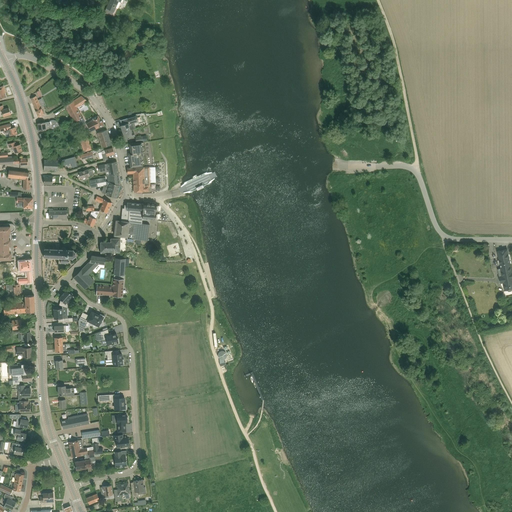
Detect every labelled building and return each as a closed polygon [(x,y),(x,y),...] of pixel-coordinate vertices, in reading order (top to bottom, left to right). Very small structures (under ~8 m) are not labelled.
[(115,12),(119,1),(121,2),(121,0),(109,0),(106,8),(105,12),(112,15),(114,11),(115,12)] [(38,100),(36,96),(31,98),(39,117),(45,114),(41,107),(38,100)] [(81,115),(73,101),(66,106),(76,125),(79,123),(80,125),(82,124),(87,133),(91,131),(105,125),(98,115),(93,119),(91,121),(87,123),(85,124),(81,115)] [(4,116),(11,114),(9,108),(4,109),(3,105),(0,105),(0,112),(2,111),(4,116)] [(132,123),(138,121),(136,116),(127,119),(129,123),(121,125),(123,132),(130,130),(134,129),(132,123)] [(45,122),(38,123),(39,130),(46,129),(45,126),(50,125),(50,122),(45,122)] [(11,128),(10,123),(0,126),(0,130),(1,131),(3,130),(4,132),(5,133),(7,133),(9,132),(10,135),(17,134),(15,127),(11,128)] [(102,147),(112,144),(110,139),(107,129),(98,133),(100,139),(99,139),(101,143),(102,147)] [(135,136),(134,132),(131,133),(130,130),(123,132),(125,139),(132,137),(135,136)] [(84,152),(92,149),(88,137),(80,139),(84,152)] [(15,153),(22,151),(20,144),(16,145),(15,142),(8,143),(10,147),(13,146),(15,153)] [(144,142),(137,143),(130,144),(131,152),(129,153),(129,154),(130,154),(130,156),(131,167),(145,165),(144,156),(145,155),(144,142)] [(107,156),(114,154),(115,153),(113,148),(113,147),(104,150),(103,148),(99,149),(100,151),(101,151),(102,154),(104,160),(108,159),(107,156)] [(81,159),(94,156),(92,151),(80,154),(81,159)] [(8,157),(0,157),(0,164),(11,164),(11,163),(13,163),(13,164),(20,163),(20,165),(28,164),(28,158),(14,159),(13,157),(8,157)] [(75,157),(62,160),(64,165),(71,163),(72,167),(77,165),(75,157)] [(58,170),(58,165),(58,160),(44,160),(44,170),(58,170)] [(98,165),(100,172),(106,170),(106,168),(108,168),(110,175),(119,174),(118,166),(117,161),(98,165)] [(152,182),(153,191),(161,191),(160,162),(156,163),(156,167),(150,167),(151,182),(152,182)] [(150,167),(144,167),(127,168),(128,173),(134,173),(134,192),(145,191),(149,191),(149,186),(150,186),(150,167)] [(28,180),(29,172),(9,169),(9,171),(6,171),(7,174),(9,174),(8,177),(24,179),(23,189),(30,189),(31,180),(28,180)] [(88,169),(81,171),(79,172),(81,179),(90,176),(90,175),(88,169)] [(119,174),(110,175),(108,175),(109,182),(120,185),(121,183),(119,174)] [(120,185),(109,182),(106,181),(106,177),(90,180),(91,187),(104,185),(102,192),(107,194),(106,194),(110,196),(116,197),(120,185)] [(112,202),(109,201),(105,199),(97,196),(95,200),(103,203),(100,210),(107,213),(112,202)] [(32,208),(33,198),(24,197),(18,197),(18,202),(24,202),(24,207),(32,208)] [(127,236),(127,238),(134,239),(142,240),(148,241),(150,224),(142,223),(142,218),(144,204),(127,202),(127,205),(125,204),(125,206),(124,206),(124,208),(123,208),(122,216),(121,216),(121,219),(122,219),(121,221),(117,220),(115,235),(127,236)] [(157,210),(157,205),(157,204),(145,204),(145,203),(144,203),(144,204),(143,217),(144,217),(156,218),(156,217),(156,213),(156,212),(157,210)] [(93,226),(96,220),(100,211),(94,211),(93,211),(89,220),(85,218),(84,222),(87,223),(89,224),(93,226)] [(0,259),(12,259),(12,258),(11,252),(11,246),(11,232),(12,232),(13,231),(14,230),(15,229),(15,228),(15,227),(15,226),(14,226),(14,225),(13,224),(12,224),(12,223),(11,223),(1,224),(1,226),(0,226),(0,259)] [(171,230),(161,230),(161,244),(171,243),(171,230)] [(120,252),(121,238),(111,238),(111,241),(111,246),(115,246),(116,252),(120,252)] [(101,242),(101,253),(110,252),(110,254),(112,254),(112,252),(116,252),(115,246),(111,246),(111,241),(101,242)] [(44,247),(44,248),(44,257),(45,258),(45,257),(49,257),(49,258),(49,257),(52,257),(52,258),(53,258),(53,257),(57,257),(57,258),(58,258),(58,257),(61,257),(61,259),(61,263),(69,263),(69,258),(72,258),(72,259),(73,259),(73,258),(75,256),(76,257),(76,256),(75,255),(76,253),(77,252),(77,251),(75,252),(74,250),(74,249),(73,248),(73,249),(70,249),(70,248),(69,248),(69,249),(66,249),(66,248),(66,247),(65,247),(62,247),(62,248),(62,249),(59,249),(59,248),(58,248),(58,249),(54,248),(54,247),(53,247),(53,248),(50,248),(50,247),(49,247),(49,248),(45,248),(45,247),(44,247)] [(511,272),(507,249),(498,251),(501,268),(498,268),(501,283),(504,282),(505,290),(507,290),(509,291),(511,291),(511,290),(511,272)] [(89,261),(88,263),(94,269),(99,263),(105,264),(106,257),(92,255),(91,258),(90,258),(90,259),(89,261)] [(123,297),(124,279),(125,258),(116,258),(114,286),(97,284),(96,295),(97,295),(97,294),(113,296),(121,297),(123,297)] [(32,282),(31,260),(20,261),(20,270),(24,270),(25,273),(27,273),(28,278),(19,279),(19,283),(32,282)] [(74,278),(85,289),(94,280),(88,275),(82,269),(73,277),(74,278)] [(21,295),(20,284),(10,285),(10,286),(9,286),(8,286),(8,288),(9,289),(13,288),(14,296),(21,295)] [(73,294),(71,292),(70,293),(67,289),(64,292),(62,294),(62,295),(59,298),(61,299),(59,305),(68,308),(70,301),(69,300),(73,295),(73,294)] [(34,295),(32,295),(26,296),(26,302),(4,304),(5,314),(10,314),(10,313),(27,312),(35,312),(35,311),(35,303),(34,295)] [(54,318),(63,318),(63,308),(59,308),(59,307),(55,308),(54,308),(54,309),(54,318)] [(83,312),(81,317),(79,321),(79,331),(83,331),(88,321),(100,326),(102,320),(103,320),(105,316),(100,314),(100,315),(92,311),(90,315),(83,312)] [(20,329),(22,329),(21,320),(12,320),(13,329),(10,329),(10,330),(20,329)] [(114,344),(119,343),(119,338),(117,338),(117,333),(109,335),(108,329),(103,331),(101,332),(96,333),(97,340),(102,340),(107,339),(108,345),(114,344)] [(30,331),(25,331),(22,332),(22,340),(22,341),(23,341),(25,341),(25,340),(31,340),(31,337),(32,336),(32,335),(32,334),(31,334),(30,331)] [(67,344),(63,344),(55,344),(56,352),(63,351),(67,350),(67,347),(67,344)] [(31,357),(31,347),(17,347),(17,351),(17,355),(24,355),(24,357),(31,357)] [(119,364),(119,365),(124,365),(124,359),(122,359),(122,353),(114,354),(113,350),(105,351),(105,355),(107,355),(108,359),(113,359),(114,364),(119,364)] [(229,355),(229,354),(228,353),(228,352),(227,351),(226,351),(226,350),(225,350),(224,350),(223,350),(222,351),(221,352),(220,353),(220,354),(220,355),(220,356),(221,357),(221,358),(222,358),(224,362),(226,361),(224,359),(225,359),(226,359),(226,358),(227,358),(227,357),(228,357),(228,356),(229,355)] [(57,368),(57,369),(63,368),(63,366),(67,365),(66,362),(63,362),(63,360),(56,360),(57,365),(56,366),(56,368),(57,368)] [(24,381),(32,380),(32,379),(33,379),(33,376),(32,377),(32,373),(26,373),(26,364),(9,365),(9,368),(8,369),(9,375),(12,374),(13,384),(20,384),(19,381),(24,380),(24,381)] [(26,399),(26,396),(31,396),(31,388),(25,388),(25,385),(18,385),(18,391),(22,391),(22,396),(21,396),(19,399),(26,399)] [(58,386),(59,394),(66,394),(66,396),(75,395),(75,393),(74,387),(70,387),(70,388),(66,388),(66,386),(58,386)] [(113,394),(98,395),(98,401),(112,400),(112,402),(115,402),(115,409),(121,408),(121,410),(127,409),(127,404),(125,405),(125,400),(122,400),(122,397),(113,398),(113,394)] [(20,411),(30,411),(30,403),(29,403),(29,400),(21,401),(21,404),(20,404),(20,411)] [(69,419),(62,420),(63,428),(89,423),(87,413),(68,417),(69,419)] [(21,414),(10,414),(10,418),(17,418),(17,421),(16,421),(15,427),(20,428),(20,425),(28,427),(29,420),(21,419),(21,414)] [(118,415),(117,415),(117,419),(117,422),(117,423),(118,423),(118,432),(126,431),(125,422),(127,422),(127,420),(128,420),(128,417),(127,417),(127,414),(121,415),(121,414),(118,414),(118,415)] [(26,433),(21,432),(21,429),(16,428),(14,435),(18,435),(17,439),(25,440),(26,433)] [(117,448),(125,447),(125,446),(129,445),(129,438),(122,439),(122,434),(114,435),(115,440),(116,440),(117,448)] [(79,446),(83,446),(82,440),(78,440),(69,442),(71,452),(76,451),(76,450),(80,449),(79,446)] [(15,449),(14,453),(23,454),(24,448),(23,447),(24,444),(19,443),(13,442),(12,448),(15,449)] [(93,446),(95,454),(103,453),(103,448),(99,448),(98,442),(93,443),(93,446)] [(89,457),(95,456),(95,454),(93,446),(84,448),(83,446),(79,446),(80,449),(76,450),(76,451),(71,452),(72,456),(81,455),(81,454),(89,452),(89,457)] [(114,456),(116,467),(120,467),(123,467),(123,466),(127,466),(126,454),(122,455),(122,451),(115,452),(115,455),(114,456)] [(95,460),(95,456),(89,457),(90,459),(75,461),(76,466),(75,466),(75,467),(76,468),(77,469),(87,468),(87,467),(91,466),(91,464),(91,461),(95,460)] [(13,490),(21,491),(24,474),(16,473),(13,490)] [(131,484),(132,488),(133,497),(139,496),(139,491),(144,491),(143,479),(134,481),(134,482),(135,483),(132,483),(131,484)] [(130,493),(128,483),(117,484),(118,489),(114,490),(116,501),(122,500),(121,494),(130,493)] [(113,494),(112,485),(107,486),(107,485),(107,486),(104,486),(104,487),(101,488),(102,498),(105,497),(106,497),(109,497),(110,495),(110,494),(113,494)] [(54,501),(53,492),(48,493),(43,493),(43,497),(40,497),(40,500),(41,502),(54,501)] [(4,505),(8,507),(13,509),(16,502),(11,499),(13,497),(5,493),(4,496),(5,497),(4,499),(5,502),(6,502),(4,505)] [(100,500),(97,493),(87,498),(89,502),(89,503),(90,504),(100,500)]
